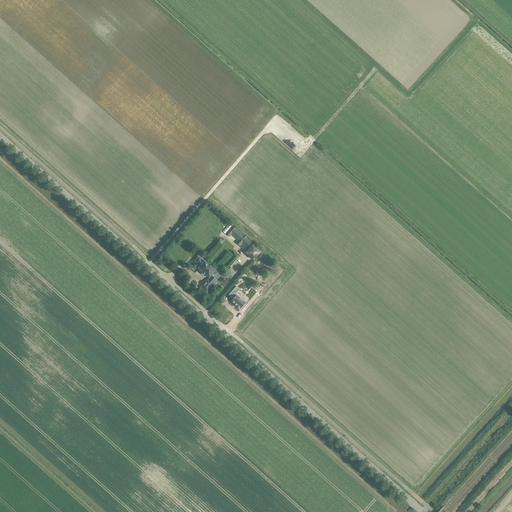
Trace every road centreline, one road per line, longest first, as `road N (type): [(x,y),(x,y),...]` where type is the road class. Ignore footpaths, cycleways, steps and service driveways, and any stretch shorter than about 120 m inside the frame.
road 1 (secondary): [(422,511),(0,135)]
road 2 (track): [(373,70),(307,143),(268,127),(144,264)]
road 3 (track): [(421,511),(511,410)]
